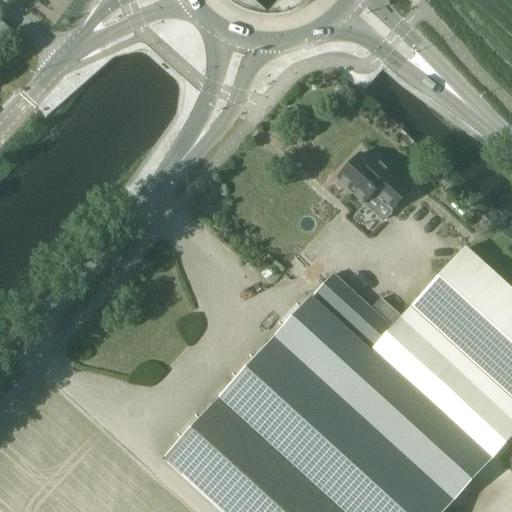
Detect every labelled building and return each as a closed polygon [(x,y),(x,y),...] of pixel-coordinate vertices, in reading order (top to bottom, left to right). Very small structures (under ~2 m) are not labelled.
[(0,37),(9,28),(0,20),(0,37)] [(337,179),(365,205),(374,195),(392,211),(398,205),(404,211),(417,196),(383,165),(377,171),(360,154),(337,179)] [(210,217),(216,210),(208,204),(202,211),(210,217)] [(404,230),(429,254),(440,242),(416,218),(404,230)] [(511,295),(462,251),(392,329),(332,276),(313,297),(492,458),(511,436),(511,295)] [(492,458),(313,297),(272,340),(329,392),(452,503),(492,458)] [(329,392),(272,340),(164,460),(222,511),(443,511),(452,503),(329,392)]
